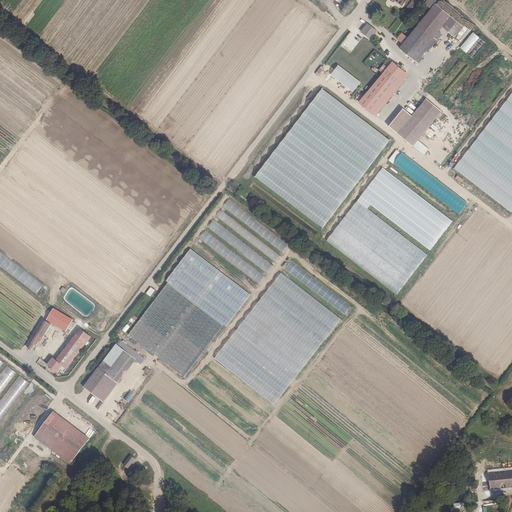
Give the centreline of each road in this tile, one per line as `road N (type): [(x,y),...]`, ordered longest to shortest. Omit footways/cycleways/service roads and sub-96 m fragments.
road 1 (unclassified): [(61,392),(366,0)]
road 2 (unclassified): [(61,392),(153,465),(157,511)]
